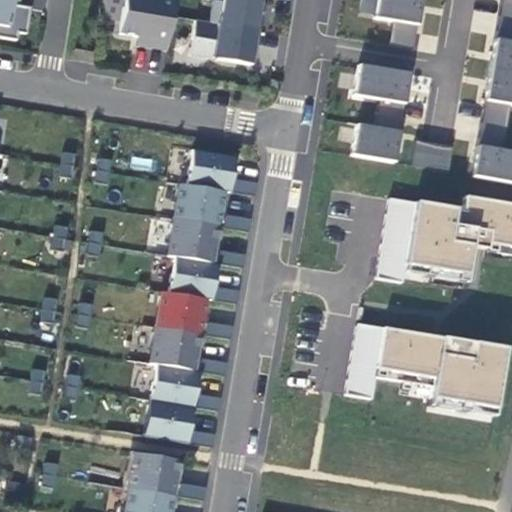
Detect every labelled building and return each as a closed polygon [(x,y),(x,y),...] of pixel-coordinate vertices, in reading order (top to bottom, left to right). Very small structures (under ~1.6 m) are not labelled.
[(0,0),(0,38),(14,41),(15,33),(24,34),(28,8),(10,5),(11,0),(0,0)] [(174,0),(124,0),(118,33),(138,36),(136,46),(166,51),(174,0)] [(259,0),(222,0),(222,1),(213,0),(212,0),(208,22),(255,30),(259,31),(262,12),(258,11),(259,0)] [(423,22),(424,0),(360,0),(359,16),(423,22)] [(511,0),(502,0),(486,99),(511,103),(511,0)] [(472,10),(470,32),(493,34),(495,13),(472,10)] [(255,30),(208,22),(193,20),(187,55),(249,65),(255,30)] [(414,48),(418,24),(393,20),(390,44),(414,48)] [(91,53),(73,50),(71,60),(89,63),(91,53)] [(406,104),(413,72),(359,60),(352,92),(406,104)] [(484,102),(479,139),(504,142),(509,105),(484,102)] [(454,137),(474,139),(477,117),(457,114),(454,137)] [(351,158),(402,164),(406,129),(355,123),(351,158)] [(234,157),(190,150),(184,185),(223,191),(228,192),(234,157)] [(73,176),(75,153),(61,152),(59,174),(73,176)] [(109,182),(110,159),(96,158),(94,180),(109,182)] [(217,228),(223,191),(184,185),(177,184),(171,220),(217,228)] [(462,212),(388,201),(376,280),(403,285),(404,277),(462,288),(469,249),(511,255),(511,206),(465,199),(462,212)] [(211,263),(217,228),(171,220),(165,255),(171,257),(211,263)] [(71,249),(71,226),(51,225),(51,248),(71,249)] [(101,253),(102,232),(88,231),(87,251),(101,253)] [(216,264),(211,263),(171,257),(165,292),(205,299),(210,300),(216,264)] [(200,335),(205,299),(165,292),(158,291),(152,327),(200,335)] [(57,321),(57,299),(41,298),(41,321),(57,321)] [(76,303),(72,323),(87,326),(91,306),(76,303)] [(503,349),(355,326),(343,396),(370,401),(373,378),(399,382),(398,396),(429,400),(427,412),(491,423),(503,349)] [(194,371),(200,335),(152,327),(146,363),(153,365),(194,371)] [(198,372),(194,371),(153,365),(147,400),(192,408),(198,372)] [(41,394),(45,370),(32,368),(27,391),(41,394)] [(62,395),(76,399),(82,377),(68,373),(62,395)] [(186,443),(192,408),(147,400),(141,436),(186,443)] [(131,453),(126,489),(173,496),(179,460),(131,453)] [(43,462),(41,486),(55,487),(58,464),(43,462)] [(170,511),(173,496),(126,489),(121,511),(170,511)]
